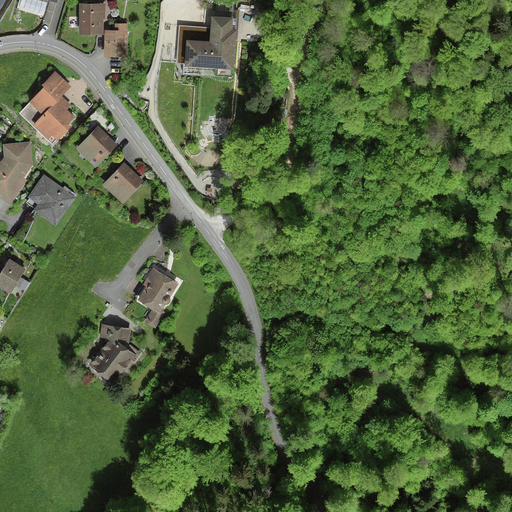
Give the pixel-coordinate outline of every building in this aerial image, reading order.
[(81,5),(80,33),(98,32),(98,5),(81,5)] [(186,41),(185,64),(231,68),(233,38),(234,38),(235,18),(234,18),(234,19),(211,17),(210,42),(186,41)] [(105,32),(105,54),(123,54),(124,26),(113,25),(113,32),(105,32)] [(55,96),(66,85),(54,72),(42,84),(43,86),(29,101),(34,106),(24,115),(47,137),(51,133),(56,138),(67,127),(65,125),(72,117),(64,110),(67,107),(55,96)] [(81,151),(95,164),(113,145),(96,128),(84,141),(87,144),(81,151)] [(28,164),(26,145),(5,147),(6,164),(0,164),(0,194),(0,195),(2,192),(10,198),(20,184),(15,181),(28,164)] [(127,193),(139,181),(122,164),(104,183),(117,196),(124,190),(127,193)] [(54,223),(71,198),(43,177),(30,196),(38,202),(33,209),(42,215),(42,214),(54,223)] [(18,277),(22,270),(7,260),(0,271),(0,285),(9,291),(14,283),(17,285),(21,279),(18,277)] [(166,296),(174,283),(156,272),(139,299),(153,308),(145,321),(153,326),(161,313),(157,310),(162,302),(164,303),(165,302),(167,302),(167,300),(168,298),(166,296)] [(27,278),(21,288),(30,293),(35,283),(27,278)] [(122,342),(123,329),(102,326),(101,335),(106,336),(105,340),(109,340),(98,353),(97,352),(96,354),(97,355),(90,364),(112,381),(124,365),(126,367),(132,359),(126,355),(128,352),(120,346),(123,343),(122,342)]
